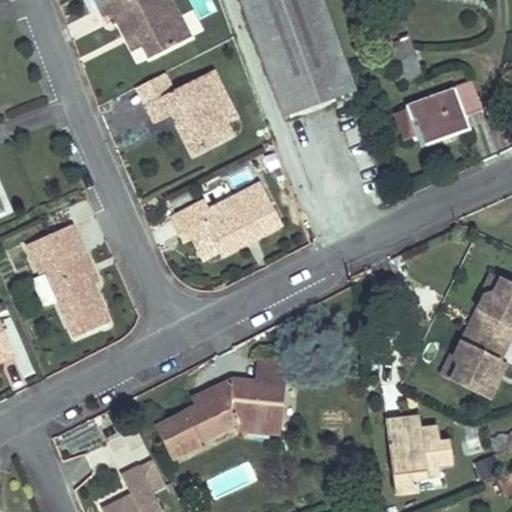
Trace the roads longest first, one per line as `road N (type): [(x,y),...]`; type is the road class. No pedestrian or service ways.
road 1 (residential): [(511,176),(179,335)]
road 2 (residential): [(40,0),(92,144),(179,335)]
road 3 (residential): [(179,335),(22,413)]
